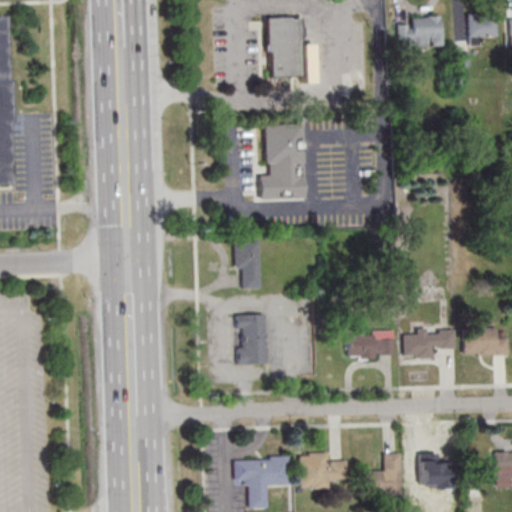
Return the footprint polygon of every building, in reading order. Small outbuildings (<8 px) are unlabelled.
[(396,24),(396,46),(440,45),(440,16),(408,17),(408,24),(396,24)] [(494,16),(466,16),(466,44),(477,44),(477,35),(494,35),(494,16)] [(299,77),(299,17),(264,17),(265,77),(299,77)] [(300,123),(262,124),(264,175),(256,175),(257,199),(302,198),(300,123)] [(233,239),(233,268),(239,268),(239,288),(257,288),(257,239),(233,239)] [(263,364),(263,314),(234,314),(234,332),(236,332),(236,364),(263,364)] [(461,327),(461,355),(506,355),(506,337),(496,337),(496,327),(461,327)] [(401,358),(431,357),(431,347),(452,347),(452,329),(401,330),(401,358)] [(393,356),(393,331),(346,331),(346,356),(393,356)] [(325,452),(297,452),(298,488),(338,488),(338,480),(346,480),(345,461),(326,461),(325,452)] [(382,452),(381,471),(362,471),(361,493),(399,493),(399,452),(382,452)] [(511,483),(511,452),(493,452),(493,486),(510,486),(510,483),(511,483)] [(287,457),(231,458),(232,481),(244,481),(245,507),(265,507),(264,485),(288,484),(287,457)]
